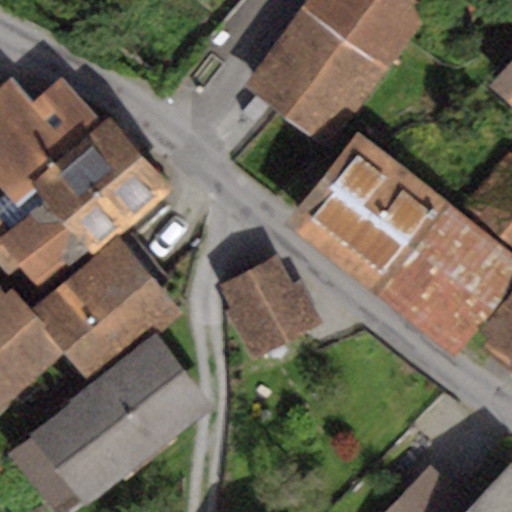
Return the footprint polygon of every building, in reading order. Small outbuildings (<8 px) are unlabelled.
[(437,14),(418,0),(327,0),(260,90),(338,148),(437,14)] [(511,70),(491,98),(511,114),(511,70)] [(28,76),(0,100),(0,171),(26,202),(0,224),(0,252),(40,299),(164,191),(68,82),(48,99),(28,76)] [(511,252),(363,131),(293,217),(463,356),(511,296),(511,252)] [(511,159),(471,208),(511,242),(511,159)] [(116,247),(38,310),(88,372),(167,308),(116,247)] [(289,254),(231,282),(234,309),(257,358),(323,327),(289,254)] [(0,274),(0,408),(66,355),(0,274)] [(511,310),(487,343),(511,362),(511,310)] [(153,343),(38,435),(86,496),(202,404),(153,343)] [(447,469),(403,511),(511,511),(511,474),(483,504),(447,469)]
